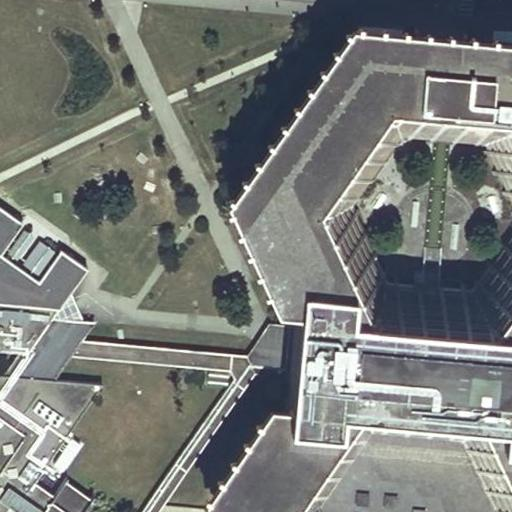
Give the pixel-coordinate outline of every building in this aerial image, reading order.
[(511,28),(347,14),(220,192),(274,292),(297,294),(299,270),(350,276),(348,301),(368,303),(317,190),(388,85),(511,96),(511,289),(494,314),(511,316),(511,28)] [(0,511),(82,511),(92,498),(65,478),(54,495),(34,481),(105,382),(56,377),(72,354),(78,347),(83,339),(97,319),(87,319),(51,318),(72,290),(89,266),(63,248),(60,252),(40,279),(0,253),(0,252),(20,223),(21,220),(0,204),(0,347),(21,349),(4,374),(0,373),(0,511)] [(60,252),(20,223),(0,252),(0,253),(40,279),(60,252)] [(350,276),(299,270),(297,294),(294,323),(290,367),(289,391),(287,410),(337,415),(338,394),(362,397),(481,407),(505,409),(504,429),(511,430),(511,316),(494,314),(368,303),(348,301),(350,276)] [(80,305),(72,290),(51,318),(87,319),(80,305)] [(294,323),(269,322),(257,339),(248,354),(83,339),(78,347),(72,354),(229,369),(233,380),(139,511),(156,511),(260,365),(290,367),(294,323)] [(202,486),(213,511),(511,511),(511,430),(504,429),(505,409),(481,407),(511,471),(511,511),(303,511),(294,492),(362,397),(338,394),(337,415),(287,410),(289,391),(267,390),(202,486)]
